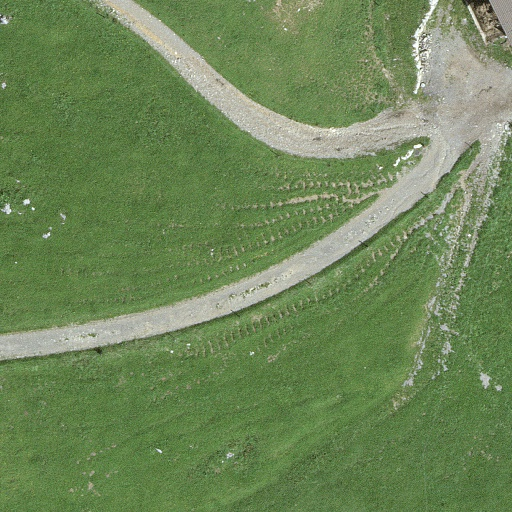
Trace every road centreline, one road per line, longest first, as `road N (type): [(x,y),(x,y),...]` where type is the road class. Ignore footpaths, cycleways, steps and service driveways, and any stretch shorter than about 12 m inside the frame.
road 1 (track): [(0,352),(180,319),(279,280),(354,238),(511,101)]
road 2 (track): [(107,0),(264,128),(345,143),(481,121)]
